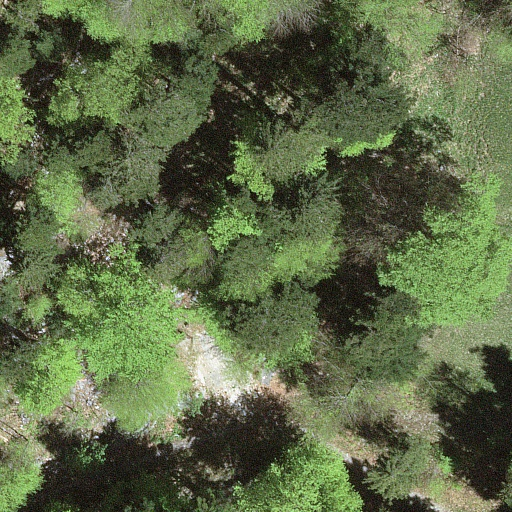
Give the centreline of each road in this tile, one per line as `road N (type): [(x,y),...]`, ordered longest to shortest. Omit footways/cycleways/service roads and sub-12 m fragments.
road 1 (track): [(13,511),(126,455),(273,419),(437,511)]
road 2 (track): [(273,419),(309,388),(458,422),(511,411)]
